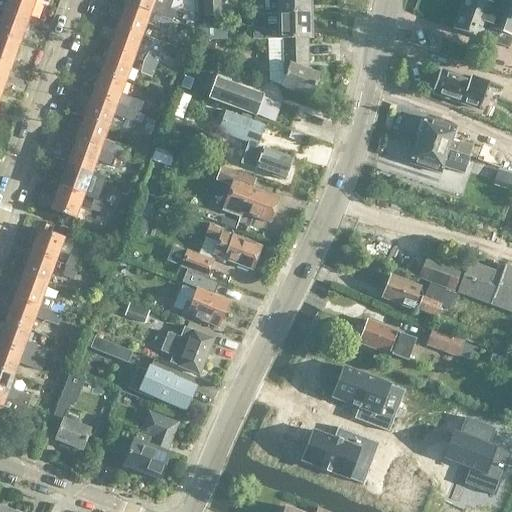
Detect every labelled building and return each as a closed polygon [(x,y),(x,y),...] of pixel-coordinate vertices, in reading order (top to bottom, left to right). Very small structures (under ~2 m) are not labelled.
[(28,21),(35,0),(7,0),(4,12),(28,21)] [(154,3),(155,0),(127,0),(126,5),(150,14),(161,18),(172,22),(176,11),(170,9),(154,3)] [(170,9),(173,0),(155,0),(154,3),(170,9)] [(220,0),(204,0),(205,16),(221,15),(220,0)] [(310,14),(309,0),(277,0),(278,12),(278,15),(310,14)] [(511,36),(511,0),(492,0),(491,4),(480,0),(463,0),(453,30),(480,39),(484,27),(511,36)] [(142,37),(150,14),(126,5),(117,28),(142,37)] [(270,13),(269,7),(255,7),(255,16),(266,15),(278,15),(278,12),(270,13)] [(0,36),(20,44),(28,21),(4,12),(0,21),(0,36)] [(310,14),(278,15),(266,15),(266,30),(256,31),(256,32),(270,32),(270,38),(271,38),(272,40),(307,39),(310,39),(310,14)] [(197,17),(189,15),(185,25),(194,28),(197,17)] [(168,32),(172,22),(161,18),(157,28),(168,32)] [(133,59),(142,37),(117,28),(109,51),(133,59)] [(270,38),(270,32),(256,32),(256,41),(268,41),(272,40),(271,38),(270,38)] [(0,62),(12,67),(20,44),(0,36),(0,62)] [(308,71),(307,39),(272,40),(268,41),(269,82),(283,87),(284,89),(294,93),(296,92),(311,98),(315,88),(317,89),(320,80),(318,80),(320,76),(308,71)] [(209,70),(215,42),(200,42),(194,66),(209,70)] [(125,82),(133,59),(109,51),(101,73),(125,82)] [(155,67),(159,57),(148,53),(143,63),(155,67)] [(0,88),(3,89),(12,67),(0,62),(0,88)] [(152,78),(155,67),(143,63),(140,74),(152,78)] [(482,97),(486,87),(442,71),(438,81),(435,83),(433,88),(434,91),(433,95),(462,105),(467,91),(482,97)] [(121,95),(125,82),(101,73),(92,96),(117,105),(126,108),(139,113),(143,103),(121,95)] [(230,81),(217,76),(208,99),(256,117),(263,97),(229,84),(230,81)] [(181,88),(188,91),(192,80),(185,78),(181,88)] [(109,128),(117,105),(92,96),(84,119),(109,128)] [(135,123),(139,113),(126,108),(124,119),(135,123)] [(258,147),(265,126),(226,111),(218,132),(242,141),(238,153),(259,161),(255,170),(285,181),(293,160),(258,147)] [(450,145),(456,128),(425,118),(424,122),(422,121),(419,131),(421,132),(418,141),(469,158),(472,148),(457,143),(456,147),(450,145)] [(100,151),(109,128),(84,119),(76,142),(100,151)] [(150,142),(139,138),(133,158),(144,162),(150,142)] [(469,158),(418,141),(415,151),(413,150),(409,160),(411,161),(410,164),(441,174),(446,158),(452,160),(451,164),(465,168),(469,158)] [(92,174),(100,151),(76,142),(67,165),(92,174)] [(122,159),(126,148),(115,144),(110,154),(122,159)] [(159,145),(153,159),(171,166),(176,152),(159,145)] [(506,152),(484,145),(478,162),(501,170),(506,152)] [(118,169),(122,159),(110,154),(107,165),(118,169)] [(87,186),(92,174),(67,165),(59,187),(84,196),(93,200),(106,204),(109,194),(87,186)] [(255,180),(221,168),(217,181),(232,186),(233,185),(249,191),(249,189),(252,190),(255,180)] [(511,174),(497,170),(493,185),(511,190),(511,174)] [(278,199),(252,190),(249,189),(249,191),(233,185),(232,186),(223,211),(240,218),(242,213),(269,224),(278,199)] [(75,220),(84,196),(59,187),(51,211),(75,220)] [(102,215),(106,204),(93,200),(91,211),(102,215)] [(56,262),(64,239),(40,230),(31,253),(56,262)] [(252,271),(261,247),(233,237),(222,233),(213,255),(224,259),(224,260),(252,271)] [(208,278),(214,261),(186,251),(180,268),(208,278)] [(454,292),(462,271),(447,265),(450,258),(431,251),(428,258),(427,258),(419,279),(454,292)] [(78,270),(65,266),(56,262),(31,253),(23,276),(47,285),(52,273),(74,281),(78,270)] [(78,270),(81,260),(70,256),(65,266),(78,270)] [(511,269),(505,266),(501,275),(468,262),(457,293),(511,313),(511,269)] [(229,303),(213,296),(219,284),(187,271),(182,283),(196,288),(190,303),(186,302),(181,313),(218,328),(229,303)] [(43,297),(47,285),(23,276),(14,299),(39,308),(61,316),(65,306),(43,297)] [(435,317),(439,307),(451,311),(457,295),(430,285),(424,299),(418,297),(421,288),(391,276),(390,280),(387,280),(384,287),(386,289),(382,299),(412,311),(413,308),(435,317)] [(61,316),(39,308),(14,299),(6,322),(31,331),(35,318),(57,326),(61,316)] [(152,311),(130,303),(125,317),(147,325),(152,311)] [(175,335),(181,320),(163,313),(157,329),(168,333),(175,335)] [(0,345),(22,353),(31,331),(6,322),(0,338),(0,345)] [(417,343),(396,335),(397,333),(368,322),(364,330),(360,332),(358,337),(360,341),(359,344),(388,355),(391,349),(411,357),(417,343)] [(199,376),(214,340),(184,327),(180,338),(175,335),(168,333),(160,352),(172,357),(170,363),(199,376)] [(480,347),(433,330),(427,346),(474,362),(480,347)] [(132,353),(95,338),(91,348),(128,363),(132,353)] [(44,361),(32,357),(22,353),(0,345),(0,371),(14,376),(18,364),(40,372),(44,361)] [(44,361),(48,351),(37,347),(32,357),(44,361)] [(344,368),(332,398),(378,416),(389,386),(344,368)] [(9,389),(14,376),(0,371),(0,397),(5,399),(15,402),(27,407),(31,397),(9,389)] [(184,410),(194,388),(172,378),(156,371),(151,381),(168,388),(163,400),(184,410)] [(404,392),(423,397),(426,386),(407,381),(404,392)] [(83,451),(91,431),(70,423),(73,416),(76,418),(82,402),(70,397),(72,392),(65,389),(57,410),(65,413),(55,440),(83,451)] [(117,422),(124,405),(132,408),(136,398),(119,391),(108,418),(117,422)] [(437,395),(432,408),(446,414),(451,400),(437,395)] [(24,417),(27,407),(15,402),(13,413),(24,417)] [(457,421),(511,432),(511,414),(461,404),(457,421)] [(166,453),(177,424),(148,413),(141,432),(138,431),(137,433),(116,425),(108,446),(128,454),(123,466),(160,481),(170,454),(166,453)] [(446,429),(435,457),(479,472),(489,444),(446,429)] [(305,441),(299,455),(303,457),(302,461),(348,479),(359,450),(313,431),(309,443),(305,441)]
